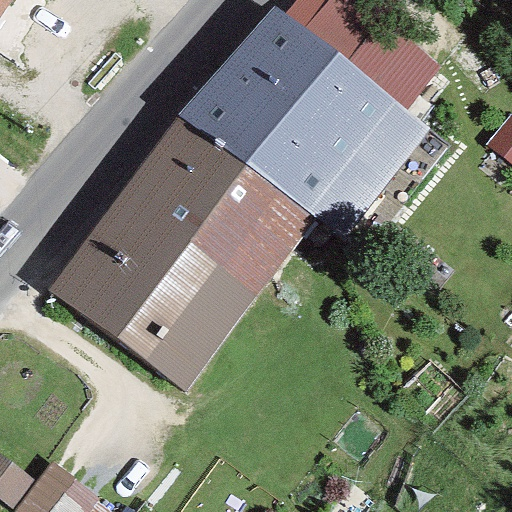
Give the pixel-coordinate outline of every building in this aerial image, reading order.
[(0,0),(0,26),(17,0),(0,0)] [(384,4),(380,0),(334,0),(332,4),(325,0),(308,0),(308,2),(356,39),(384,4)] [(281,28),(189,130),(314,219),(346,241),(384,192),(429,135),(400,112),(385,101),(340,67),(337,64),(356,39),(308,2),(284,31),(281,28)] [(447,123),(467,97),(420,53),(385,101),(400,112),(411,97),(447,123)] [(182,392),(314,219),(189,130),(154,176),(60,299),(54,294),(50,300),(184,402),(188,398),(182,392)] [(0,470),(0,509),(4,511),(14,511),(29,492),(0,470)] [(50,471),(29,492),(14,511),(53,511),(72,488),(50,471)] [(85,511),(92,504),(72,488),(53,511),(85,511)]
